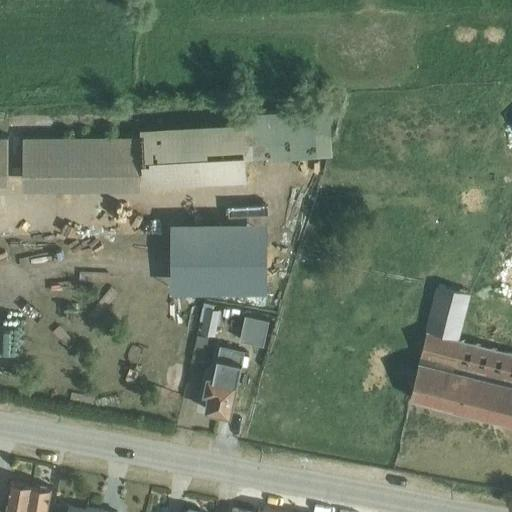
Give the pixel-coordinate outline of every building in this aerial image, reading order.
[(243,99),(140,104),(144,184),(248,178),(246,157),(270,155),(270,158),(333,153),(331,108),(243,112),(243,99)] [(139,135),(23,136),(24,187),(140,187),(139,135)] [(439,284),(410,397),(511,423),(511,383),(453,368),(454,365),(511,379),(511,351),(460,338),(471,292),(439,284)] [(207,306),(202,331),(216,334),(220,309),(207,306)] [(207,374),(203,392),(209,394),(206,409),(230,414),(246,345),(224,340),(219,365),(221,365),(218,376),(207,374)] [(25,511),(32,483),(11,479),(5,511),(25,511)] [(32,483),(25,511),(47,511),(52,487),(32,483)]
